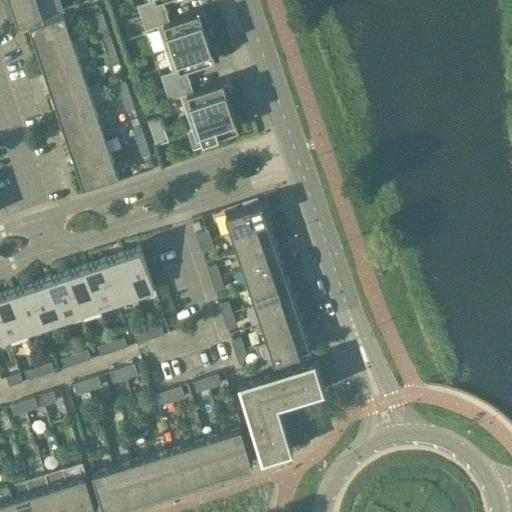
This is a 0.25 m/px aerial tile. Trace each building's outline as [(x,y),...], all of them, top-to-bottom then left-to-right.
[(20,0),(13,3),(19,22),(20,21),(62,7),(59,0),(20,0)] [(148,0),(138,4),(142,16),(166,8),(163,0),(148,0)] [(158,25),(165,47),(208,33),(204,21),(208,20),(204,9),(201,11),(200,9),(170,19),(166,8),(142,16),(146,28),(158,25)] [(108,25),(103,11),(95,14),(99,28),(108,25)] [(72,36),(64,13),(30,25),(37,48),(72,36)] [(216,56),(215,55),(219,54),(216,43),(212,45),(208,33),(165,47),(173,70),(161,74),(165,86),(189,78),(186,66),(216,56)] [(115,48),(111,34),(102,37),(107,51),(115,48)] [(80,59),(72,36),(37,48),(45,71),(80,59)] [(115,48),(107,51),(111,64),(120,61),(115,48)] [(87,82),(80,59),(45,71),(53,94),(87,82)] [(193,89),(189,78),(165,86),(169,99),(181,95),(189,117),(232,103),(228,91),(231,90),(228,79),(224,81),(224,79),(193,89)] [(130,93),(126,80),(118,83),(122,96),(130,93)] [(95,105),(87,82),(53,94),(60,117),(95,105)] [(130,93),(122,96),(127,109),(135,107),(130,93)] [(193,146),(194,147),(223,137),(223,136),(222,136),(221,133),(240,127),(239,125),(243,124),(239,114),(236,115),(232,103),(189,117),(198,144),(193,146)] [(103,128),(95,105),(60,117),(68,140),(103,128)] [(165,127),(161,115),(149,119),(153,131),(165,127)] [(137,142),(146,139),(141,125),(133,128),(137,142)] [(165,127),(153,131),(157,143),(169,139),(165,127)] [(110,151),(103,128),(68,140),(76,163),(110,151)] [(142,155),(150,152),(146,139),(137,142),(142,155)] [(120,179),(110,151),(76,163),(84,186),(97,181),(99,186),(120,179)] [(226,211),(232,230),(269,218),(263,199),(226,211)] [(275,236),(269,218),(232,230),(238,248),(275,236)] [(196,232),(199,241),(208,238),(205,229),(196,232)] [(281,254),(275,236),(238,248),(244,266),(281,254)] [(202,250),(212,247),(208,238),(199,241),(202,250)] [(140,243),(121,250),(136,293),(155,286),(140,243)] [(117,299),(136,293),(121,250),(103,256),(117,299)] [(287,272),(281,254),(244,266),(250,285),(287,272)] [(99,305),(117,299),(103,256),(85,262),(99,305)] [(81,311),(99,305),(85,262),(67,268),(81,311)] [(207,265),(211,278),(221,274),(217,262),(207,265)] [(63,317),(81,311),(67,268),(48,274),(63,317)] [(293,291),(287,272),(250,285),(257,303),(293,291)] [(48,274),(30,280),(45,323),(63,317),(48,274)] [(211,278),(215,289),(225,286),(221,274),(211,278)] [(30,280),(12,286),(26,329),(45,323),(30,280)] [(12,286),(0,290),(0,310),(8,335),(26,329),(12,286)] [(299,309),(293,291),(257,303),(263,321),(299,309)] [(219,301),(223,314),(233,311),(229,298),(219,301)] [(306,327),(299,309),(263,321),(269,339),(306,327)] [(0,337),(8,335),(0,310),(0,337)] [(223,314),(227,326),(237,323),(233,311),(223,314)] [(147,327),(150,337),(164,332),(161,323),(147,327)] [(134,332),(137,341),(150,337),(147,327),(134,332)] [(262,363),(312,346),(306,327),(269,339),(256,344),(262,363)] [(111,340),(114,349),(127,345),(124,335),(111,340)] [(231,338),(236,350),(245,347),(241,335),(231,338)] [(97,344),(101,354),(114,349),(111,340),(97,344)] [(74,352),(78,361),(91,357),(88,347),(74,352)] [(246,351),(245,347),(236,350),(240,362),(243,361),(246,351)] [(61,356),(64,366),(78,361),(74,352),(61,356)] [(240,381),(263,457),(293,448),(279,402),(325,388),(316,357),(240,381)] [(38,364),(41,374),(55,369),(52,360),(38,364)] [(138,372),(135,361),(122,365),(126,376),(138,372)] [(25,369),(28,378),(41,374),(38,364),(25,369)] [(114,380),(126,376),(122,365),(110,369),(114,380)] [(9,384),(23,380),(20,370),(6,375),(9,384)] [(218,371),(206,375),(209,386),(221,382),(218,371)] [(102,384),(98,373),(86,378),(90,388),(102,384)] [(206,375),(193,379),(197,390),(209,386),(206,375)] [(90,388),(86,378),(74,382),(77,392),(90,388)] [(185,394),(181,383),(169,388),(173,398),(185,394)] [(57,399),(53,388),(41,393),(44,403),(57,399)] [(173,398),(169,388),(157,392),(161,402),(173,398)] [(38,405),(35,395),(23,399),(26,409),(38,405)] [(26,409),(23,399),(10,403),(14,413),(26,409)] [(234,466),(253,460),(241,423),(223,429),(234,466)] [(216,472),(234,466),(223,429),(204,435),(216,472)] [(204,435),(186,440),(197,477),(216,472),(204,435)] [(179,483),(197,477),(186,440),(167,446),(179,483)] [(167,446),(149,452),(160,489),(179,483),(167,446)] [(141,494),(160,489),(149,452),(130,457),(141,494)] [(130,457),(111,463),(123,500),(141,494),(130,457)] [(83,459),(64,465),(78,511),(84,511),(97,508),(83,459)] [(111,463),(93,469),(104,506),(123,500),(111,463)] [(46,471),(45,471),(58,511),(78,511),(64,465),(63,466),(66,477),(49,482),(46,471)] [(58,511),(45,471),(27,476),(37,511),(58,511)] [(9,482),(8,482),(17,511),(37,511),(27,476),(26,477),(29,488),(13,493),(9,482)] [(17,511),(8,482),(0,484),(0,511),(17,511)]
